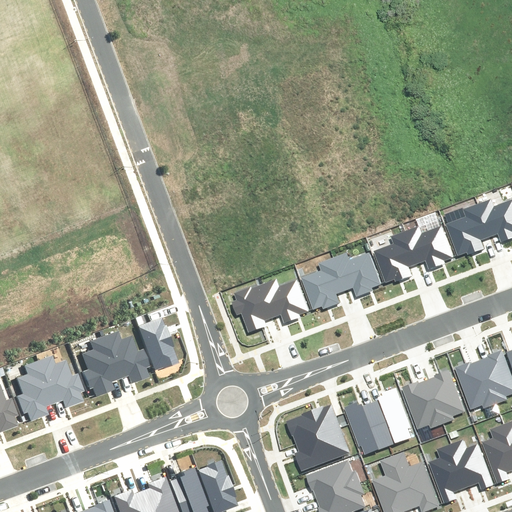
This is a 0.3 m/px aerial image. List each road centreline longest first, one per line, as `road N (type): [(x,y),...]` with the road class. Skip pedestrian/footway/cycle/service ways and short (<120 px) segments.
road 1 (residential): [(83,0),(223,375)]
road 2 (residential): [(253,394),(511,297)]
road 3 (residential): [(0,491),(207,408)]
